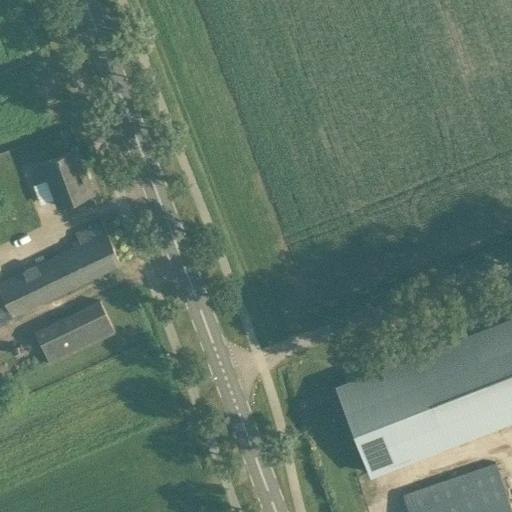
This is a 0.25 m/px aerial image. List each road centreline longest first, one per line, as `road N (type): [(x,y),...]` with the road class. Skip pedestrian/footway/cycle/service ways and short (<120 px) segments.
road 1 (secondary): [(223,374),(82,0)]
road 2 (unclassified): [(223,374),(511,253)]
road 3 (secondary): [(275,511),(223,374)]
